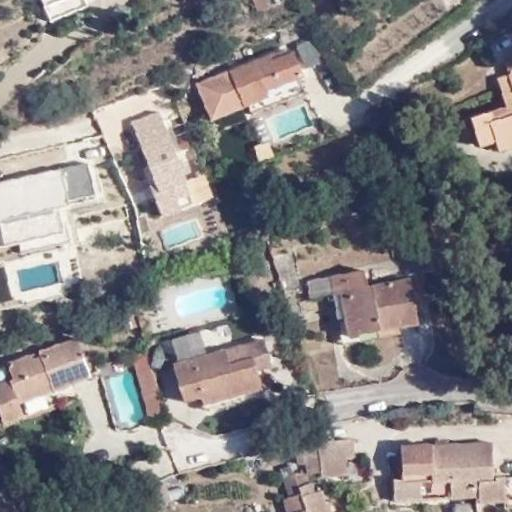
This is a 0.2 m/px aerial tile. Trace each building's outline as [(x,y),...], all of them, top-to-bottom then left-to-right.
[(39,0),(54,32),(91,15),(84,0),(39,0)] [(249,0),(245,2),(253,16),(269,8),(264,0),(249,0)] [(273,50),(194,81),(211,121),(266,98),(270,107),(303,92),(299,80),(305,76),(296,50),(276,58),(273,50)] [(511,65),(500,69),(502,76),(488,81),(499,114),(465,125),(473,148),(487,144),(491,156),(511,149),(511,65)] [(158,113),(130,123),(153,183),(148,185),(160,217),(192,204),(158,113)] [(0,183),(0,223),(98,204),(90,166),(0,183)] [(73,239),(67,214),(9,227),(15,252),(73,239)] [(433,233),(427,216),(406,221),(408,232),(421,229),(423,235),(433,233)] [(24,297),(60,294),(57,266),(21,270),(24,297)] [(359,269),(327,275),(330,291),(337,290),(346,334),(415,320),(406,276),(362,285),(359,269)] [(0,381),(0,422),(1,426),(60,405),(55,389),(91,377),(76,337),(6,363),(10,378),(0,381)] [(264,340),(172,365),(183,404),(200,399),(202,405),(261,390),(256,372),(271,368),(264,340)] [(143,370),(155,423),(166,421),(150,368),(143,370)] [(151,424),(155,423),(143,370),(135,372),(138,386),(151,424)] [(359,454),(355,436),(311,444),(314,457),(307,459),(310,473),(326,471),(326,476),(350,473),(348,456),(359,454)] [(423,490),(425,491),(425,476),(454,477),(455,491),(479,492),(480,500),(509,499),(508,473),(494,472),(494,442),(405,441),(405,474),(397,474),(423,490)] [(425,495),(425,491),(423,490),(397,474),(396,474),(395,496),(425,495)] [(300,499),(303,511),(332,511),(327,491),(319,493),(316,485),(297,490),(300,499)] [(303,511),(300,499),(290,502),(292,511),(303,511)]
